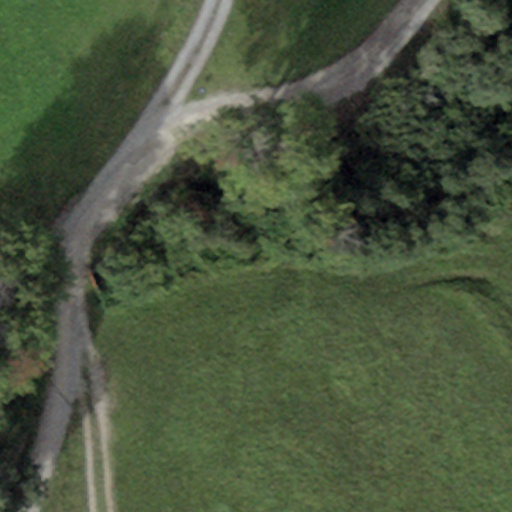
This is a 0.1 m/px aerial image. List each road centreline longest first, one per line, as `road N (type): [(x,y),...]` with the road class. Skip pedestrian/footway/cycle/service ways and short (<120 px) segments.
road 1 (track): [(142,148),(245,103),(324,87),(391,41),(422,0)]
road 2 (track): [(142,148),(78,249),(77,337)]
road 3 (track): [(29,511),(77,337)]
road 4 (track): [(77,337),(104,511)]
road 5 (track): [(212,0),(142,148)]
